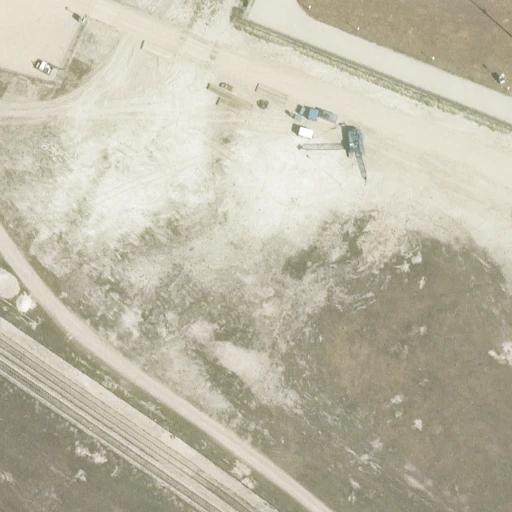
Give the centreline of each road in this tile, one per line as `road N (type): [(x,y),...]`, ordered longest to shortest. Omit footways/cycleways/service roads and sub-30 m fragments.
road 1 (track): [(511,175),(92,5)]
road 2 (track): [(318,511),(69,331),(0,241)]
